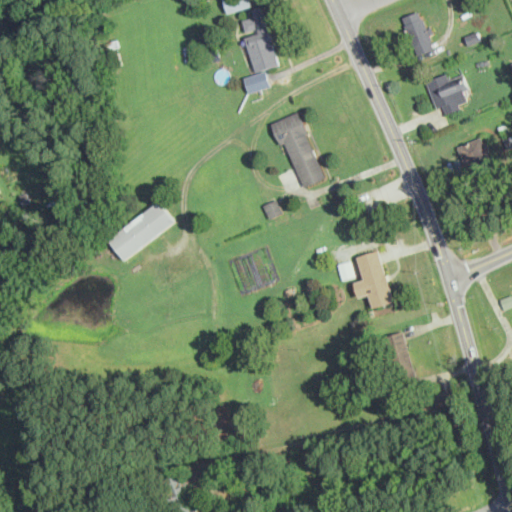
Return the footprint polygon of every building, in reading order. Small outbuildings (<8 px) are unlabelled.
[(226,0),(229,11),(253,4),(251,0),(226,0)] [(280,65),(263,5),(253,8),(255,16),(244,19),(247,33),(246,33),(257,73),(246,76),(250,91),(272,85),(267,68),(280,65)] [(403,15),(415,55),(435,49),(424,9),(403,15)] [(427,79),(437,107),(445,104),(448,112),(463,107),(459,97),(472,93),(466,74),(455,78),(452,70),(427,79)] [(302,187),(327,177),(300,110),(275,120),(302,187)] [(469,170),(493,160),(483,135),(459,145),(469,170)] [(270,216),(283,211),(277,197),(264,203),(270,216)] [(110,237),(125,258),(178,220),(162,199),(110,237)] [(374,306),(395,301),(382,248),(359,254),(365,276),(354,278),(359,298),(371,295),(374,306)] [(0,287),(8,286),(0,253),(0,287)] [(416,375),(404,330),(383,336),(395,380),(416,375)] [(192,508),(180,474),(163,480),(174,511),(199,511),(198,506),(192,508)]
